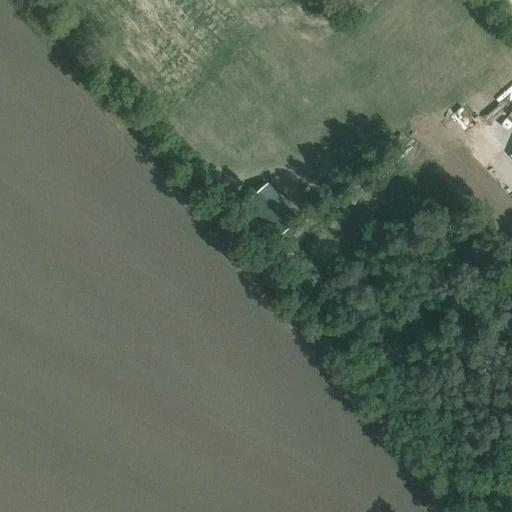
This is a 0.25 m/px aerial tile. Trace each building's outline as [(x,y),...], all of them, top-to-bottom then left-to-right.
[(511,46),(457,95),(511,158),(511,46)] [(279,67),(299,88),(315,73),(295,51),(279,67)] [(314,82),(321,93),(331,87),(324,75),(314,82)] [(314,136),(318,146),(336,139),(332,129),(314,136)] [(212,138),(199,146),(205,158),(219,150),(212,138)] [(307,180),(329,166),(318,150),(297,164),(307,180)] [(225,176),(237,167),(226,153),(214,162),(225,176)] [(272,245),(302,218),(270,182),(240,210),(272,245)]
